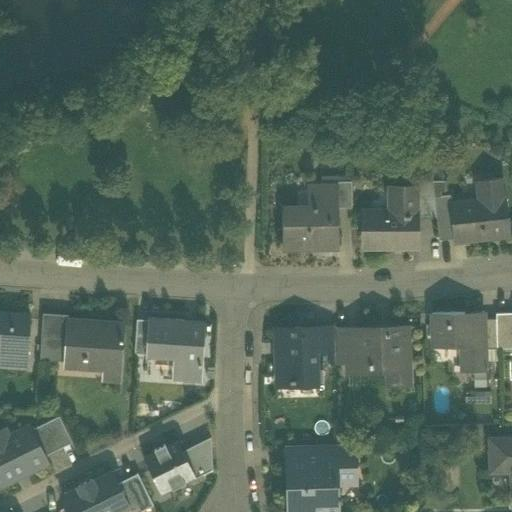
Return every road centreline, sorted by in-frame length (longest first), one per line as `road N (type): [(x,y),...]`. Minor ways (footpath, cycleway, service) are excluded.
road 1 (residential): [(237,288),(468,281),(511,272)]
road 2 (residential): [(0,506),(233,390)]
road 3 (residential): [(0,273),(237,288)]
road 4 (residential): [(233,390),(231,511)]
